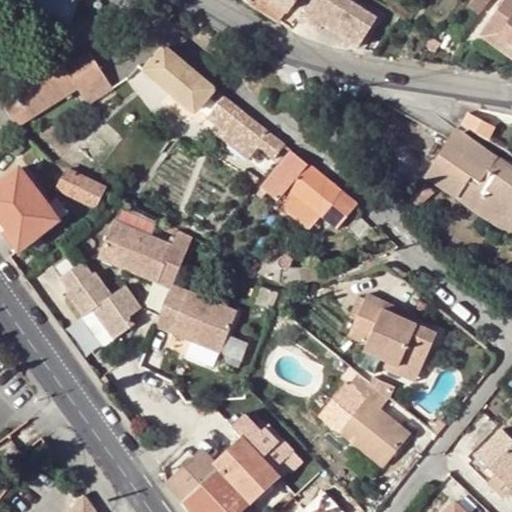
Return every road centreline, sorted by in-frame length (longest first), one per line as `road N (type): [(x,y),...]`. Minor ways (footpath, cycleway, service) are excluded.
road 1 (residential): [(128,0),(397,228),(446,287),(511,334)]
road 2 (residential): [(193,0),(316,59),(511,95)]
road 3 (secondary): [(0,300),(138,491)]
